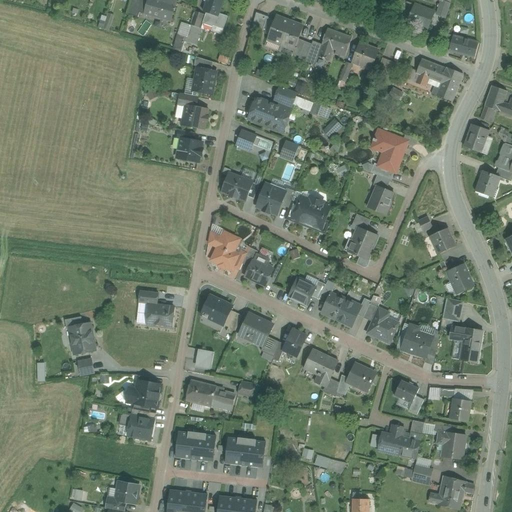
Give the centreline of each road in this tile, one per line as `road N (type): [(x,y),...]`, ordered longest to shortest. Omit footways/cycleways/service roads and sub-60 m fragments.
road 1 (residential): [(197,271),(432,381),(502,384)]
road 2 (residential): [(450,161),(422,170),(373,273),(210,200)]
road 3 (residential): [(153,511),(197,271)]
road 4 (residential): [(502,384),(498,304),(456,203),(450,161)]
road 5 (unclassified): [(272,0),(481,78)]
road 6 (residential): [(210,200),(253,0)]
road 7 (track): [(0,243),(197,271)]
road 8 (residential): [(482,511),(502,384)]
